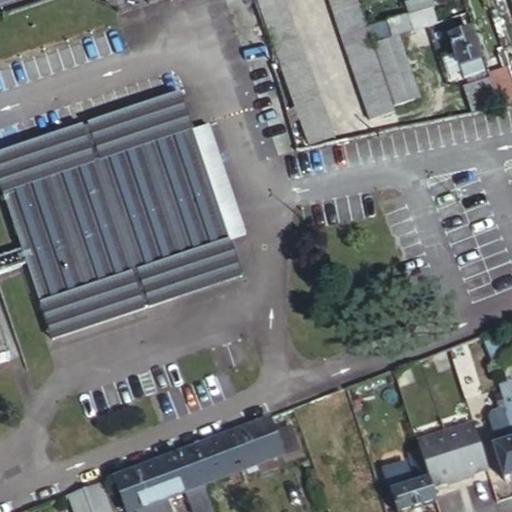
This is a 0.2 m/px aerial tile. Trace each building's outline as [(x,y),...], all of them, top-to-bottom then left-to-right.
[(256,0),(280,64),(309,147),(338,141),(287,0),(256,0)] [(358,0),(330,0),(372,121),(399,112),(397,107),(374,43),(369,30),(358,0)] [(408,16),(415,30),(429,25),(439,22),(431,0),(410,0),(403,2),(408,16)] [(396,21),(400,35),(415,30),(408,16),(396,21)] [(369,30),(374,43),(400,35),(396,21),(369,30)] [(472,27),(453,34),(468,76),(487,69),(472,27)] [(400,35),(374,43),(397,107),(422,98),(400,35)] [(499,72),(511,67),(511,64),(507,52),(494,56),(499,72)] [(476,112),(503,107),(492,77),(467,86),(476,112)] [(0,365),(10,362),(0,333),(0,270),(24,262),(52,342),(241,276),(228,238),(190,127),(177,92),(0,153),(0,187),(20,248),(0,254),(0,365)] [(210,120),(190,127),(228,238),(247,232),(210,120)] [(451,357),(439,361),(443,373),(455,369),(451,357)] [(473,362),(457,368),(467,396),(482,390),(473,362)] [(412,371),(400,375),(404,386),(415,382),(412,371)] [(511,419),(511,381),(500,385),(504,395),(509,412),(511,419)] [(362,387),(351,391),(359,414),(370,410),(362,387)] [(508,478),(511,476),(511,419),(509,412),(504,395),(498,397),(501,408),(496,410),(492,418),(500,442),(496,443),(508,478)] [(197,492),(206,489),(285,458),(272,422),(183,456),(197,492)] [(475,471),(490,466),(477,427),(421,446),(422,448),(427,465),(431,479),(433,485),(449,480),(475,471)] [(427,465),(422,448),(409,452),(414,469),(427,465)] [(130,511),(146,511),(168,504),(197,492),(183,456),(118,481),(130,511)] [(417,477),(404,481),(406,486),(431,479),(427,465),(414,469),(417,477)] [(476,475),(475,471),(449,480),(450,484),(476,475)] [(402,511),(438,500),(433,485),(431,479),(406,486),(404,481),(393,484),(402,511)] [(113,511),(104,486),(88,492),(95,511),(113,511)] [(95,511),(88,492),(73,498),(78,511),(95,511)]
